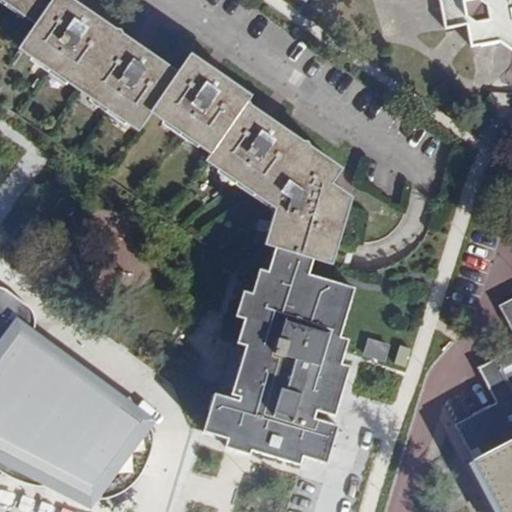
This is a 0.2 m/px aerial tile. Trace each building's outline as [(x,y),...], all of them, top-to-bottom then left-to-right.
[(277,211),(266,246),(277,249),(316,261),(336,267),(356,199),(336,185),(345,171),(250,106),(255,97),(193,55),(181,74),(74,0),(0,0),(37,26),(19,51),(141,134),(154,115),(212,156),(207,162),(277,211)] [(511,0),(442,0),(443,0),(448,29),(470,26),(474,47),(503,42),(511,28),(511,0)] [(316,261),(277,249),(270,273),(261,271),(254,295),(245,292),(239,318),(246,320),(240,345),(248,348),(233,401),(216,395),(205,433),(229,441),(227,449),(252,457),(254,453),(302,467),(306,458),(329,465),(340,428),(317,421),(319,413),(337,418),(341,406),(352,368),(343,365),(350,341),(342,338),(356,290),(311,277),(316,261)] [(0,472),(9,479),(29,487),(42,489),(53,489),(60,483),(66,474),(75,479),(74,486),(75,490),(78,494),(91,500),(104,502),(118,500),(134,492),(148,475),(154,464),(159,450),(158,434),(153,425),(37,340),(40,332),(41,325),(38,311),(8,290),(0,287),(0,363),(1,364),(0,365),(0,472)] [(502,511),(511,511),(511,300),(500,306),(511,328),(511,350),(479,367),(498,404),(456,424),(502,511)]
